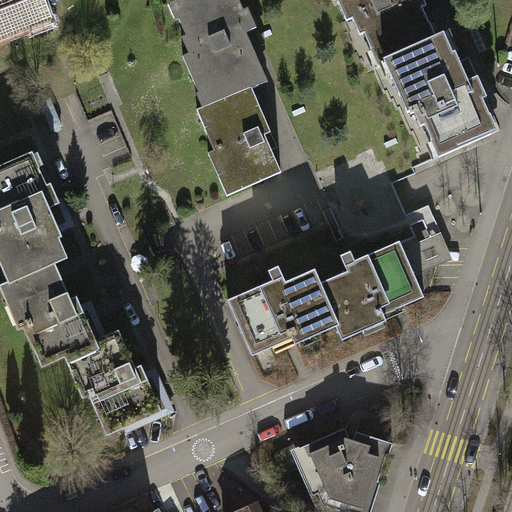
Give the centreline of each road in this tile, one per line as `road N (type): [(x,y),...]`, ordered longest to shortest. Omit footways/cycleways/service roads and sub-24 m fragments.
road 1 (residential): [(54,511),(396,364),(436,360),(476,373)]
road 2 (secondary): [(476,373),(433,511)]
